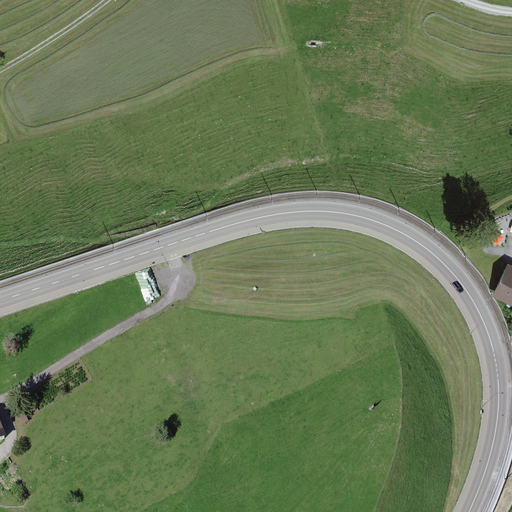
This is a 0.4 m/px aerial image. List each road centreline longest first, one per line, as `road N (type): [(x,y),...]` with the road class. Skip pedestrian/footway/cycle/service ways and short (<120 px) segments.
road 1 (secondary): [(0,301),(271,215),(340,213),(403,233),(465,290),(497,366),(496,433),(470,511)]
road 2 (track): [(103,0),(0,68)]
